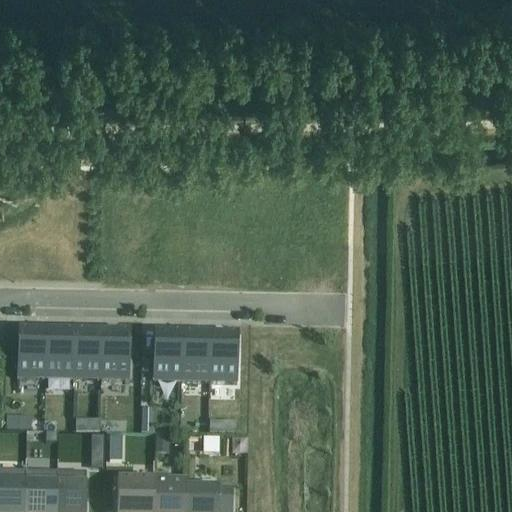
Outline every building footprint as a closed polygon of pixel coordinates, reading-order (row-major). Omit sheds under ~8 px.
[(72,385),(74,334),(18,333),(17,383),(72,385)] [(100,386),(101,335),(74,334),(72,385),(100,386)] [(181,385),(182,335),(153,334),(152,384),(181,385)] [(129,386),(131,335),(101,335),(100,386),(129,386)] [(181,385),(209,386),(209,336),(182,335),(181,385)] [(237,386),(238,336),(209,336),(209,386),(237,386)] [(0,432),(0,456),(13,456),(13,432),(0,432)] [(104,437),(92,437),(93,461),(105,460),(104,437)] [(155,444),(154,456),(168,456),(169,437),(155,437),(155,444)] [(111,439),(111,464),(122,464),(122,439),(111,439)] [(189,441),(189,454),(208,455),(208,441),(189,441)] [(0,511),(24,511),(25,473),(0,472),(0,511)] [(25,473),(24,511),(56,511),(57,475),(57,473),(25,473)] [(57,475),(56,511),(85,511),(86,475),(57,475)] [(154,481),(153,511),(185,511),(186,489),(186,485),(186,480),(167,479),(167,476),(154,475),(154,481)] [(153,511),(154,481),(117,480),(116,511),(153,511)] [(186,489),(185,511),(231,511),(232,490),(186,489)]
